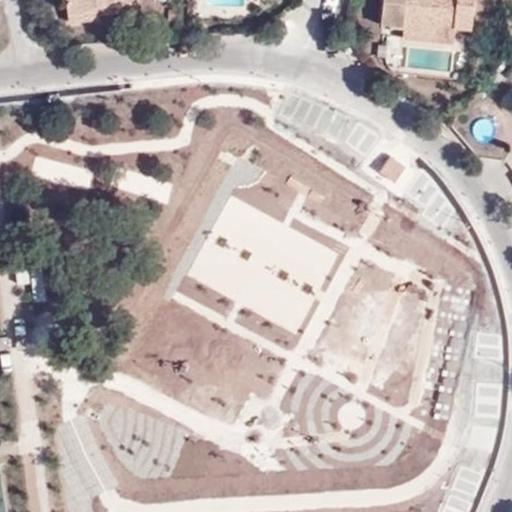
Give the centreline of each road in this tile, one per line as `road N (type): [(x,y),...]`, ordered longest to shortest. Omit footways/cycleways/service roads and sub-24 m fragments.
road 1 (residential): [(511,274),(464,182),(420,138),(365,100),(287,65)]
road 2 (residential): [(287,65),(233,60),(0,84)]
